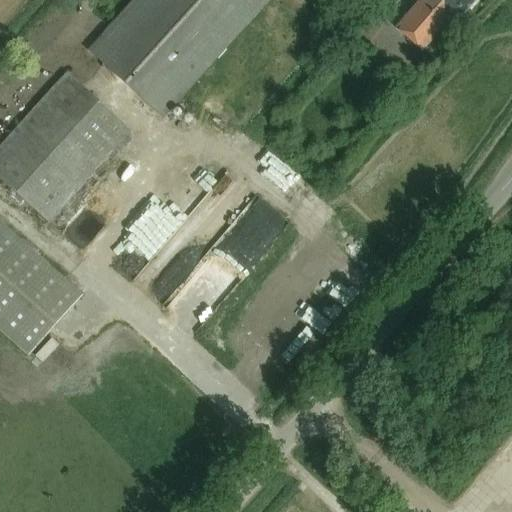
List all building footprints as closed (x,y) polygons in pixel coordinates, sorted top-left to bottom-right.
[(132,0),(89,48),(165,116),(269,0),(132,0)] [(456,22),(474,1),(472,0),(419,0),(396,27),(423,50),(451,18),(456,22)] [(0,174),(49,219),(132,127),(69,70),(0,146),(0,174)] [(194,146),(159,189),(167,195),(157,207),(153,203),(116,248),(143,270),(224,171),(194,146)] [(0,326),(30,353),(84,293),(0,217),(0,326)]
